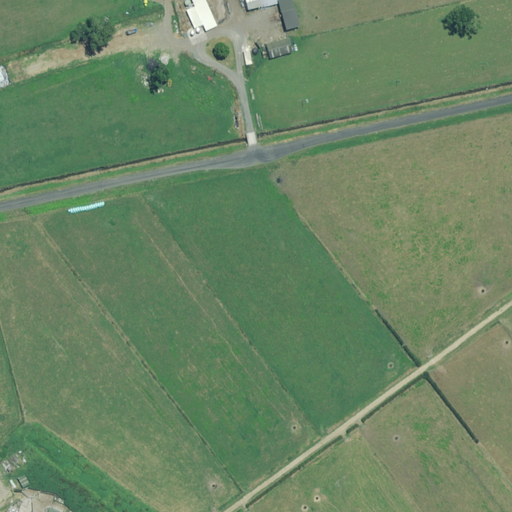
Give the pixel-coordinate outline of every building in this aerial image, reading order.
[(205,31),(216,26),(205,0),(191,0),(194,7),(186,10),(194,29),(195,30),(195,31),(196,32),(197,32),(198,33),(199,33),(200,33),(201,33),(202,33),(203,33),(204,32),(205,31)] [(299,26),(292,0),(243,0),(247,12),(260,8),(277,4),(284,30),(299,26)] [(290,39),(288,40),(288,38),(265,44),(269,59),(292,52),(291,49),(292,48),(290,39)] [(253,57),(248,57),(248,61),(246,61),(246,65),(254,64),(253,57)] [(30,484),(25,475),(18,479),(22,488),(30,484)]
